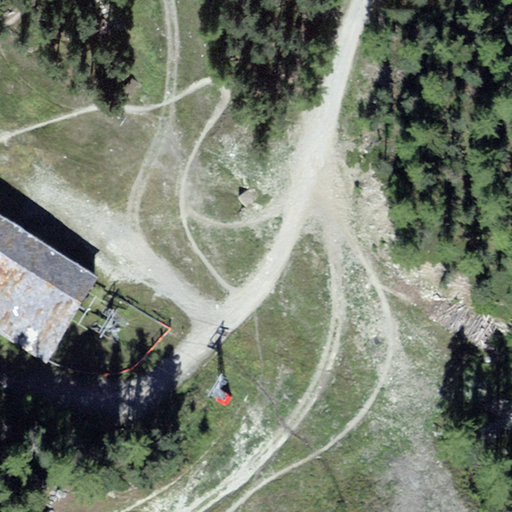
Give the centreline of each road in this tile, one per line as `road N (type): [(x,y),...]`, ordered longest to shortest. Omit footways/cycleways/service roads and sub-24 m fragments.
road 1 (track): [(307,188),(331,240),(335,288),(322,377),(275,443),(187,511)]
road 2 (track): [(247,302),(200,357),(145,388),(107,396),(0,368)]
road 3 (track): [(364,0),(315,124),(307,188)]
road 4 (track): [(307,188),(283,247),(247,302)]
